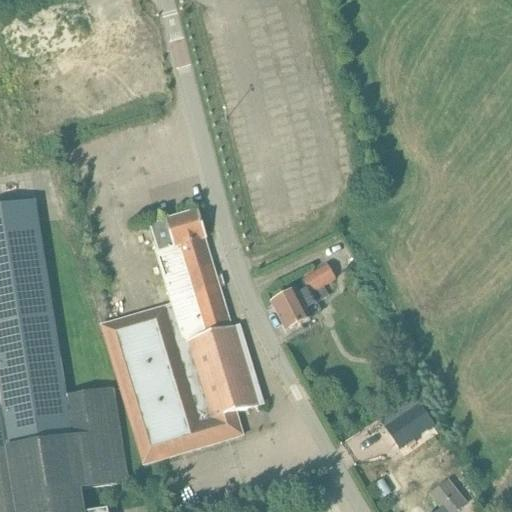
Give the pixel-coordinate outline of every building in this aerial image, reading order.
[(66,399),(35,203),(0,208),(0,511),(83,511),(81,492),(128,485),(113,392),(66,399)] [(172,307),(101,329),(143,468),(243,438),(242,436),(239,437),(232,416),(263,406),(239,329),(232,331),(204,240),(206,240),(197,213),(166,222),(166,223),(150,227),(158,254),(156,254),(172,307)] [(345,242),(337,247),(341,254),(349,249),(345,242)] [(351,257),(344,260),(349,269),(356,265),(351,257)] [(335,281),(326,266),(303,280),(312,295),(335,281)] [(295,292),(289,295),(272,304),(286,333),(310,321),(305,311),(315,306),(308,292),(297,297),(295,292)] [(425,405),(420,398),(388,420),(394,427),(399,423),(402,427),(421,413),(419,409),(425,405)] [(382,478),(374,483),(379,491),(387,486),(382,478)] [(449,484),(447,485),(431,497),(442,511),(441,511),(458,511),(467,506),(449,484)]
